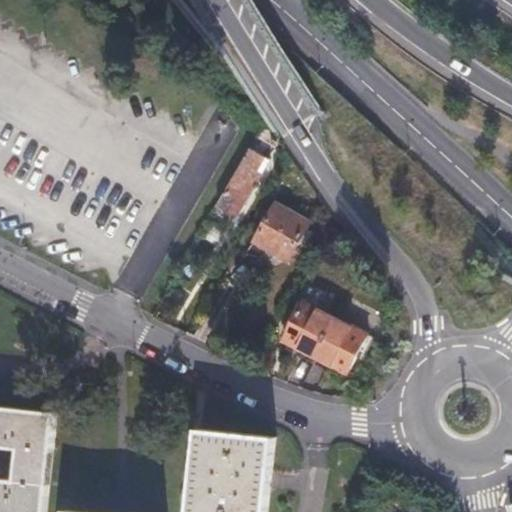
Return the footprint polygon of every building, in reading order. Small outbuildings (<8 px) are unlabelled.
[(268,161),(249,151),(216,209),(235,219),(268,161)] [(274,203),(252,241),(285,261),(308,222),(274,203)] [(316,356),(336,319),(304,302),(284,340),(316,356)] [(367,335),(336,319),(316,356),(347,372),(367,335)] [(0,407),(0,511),(47,511),(57,413),(0,407)] [(204,432),(193,511),(268,511),(278,441),(204,432)]
